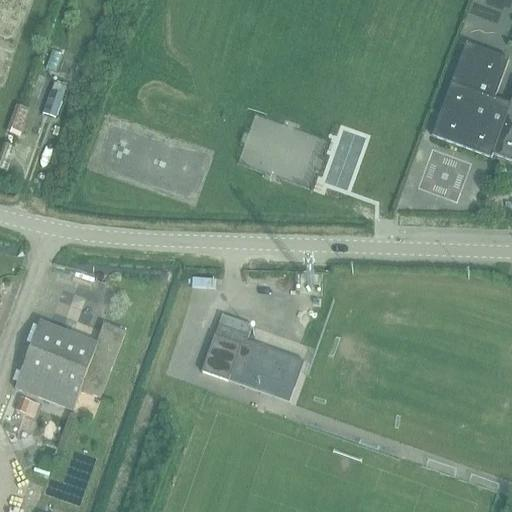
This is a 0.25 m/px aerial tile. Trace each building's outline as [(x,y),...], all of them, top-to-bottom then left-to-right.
[(511,98),(509,105),(494,99),(508,61),(465,45),(431,137),(432,138),(433,138),(490,159),(491,159),(492,156),(511,163),(511,98)] [(50,92),(42,115),(54,119),(63,95),(50,92)] [(279,156),(296,156),(296,127),(308,127),(308,111),(277,111),(277,115),(268,115),(268,132),(280,132),(279,156)] [(285,266),(284,289),(308,291),(309,268),(285,266)] [(252,327),(222,316),(215,336),(214,336),(203,367),(230,377),(233,368),(294,389),(303,362),(246,342),(252,327)] [(99,399),(124,334),(104,326),(96,345),(39,323),(14,389),(72,411),(80,392),(99,399)]
